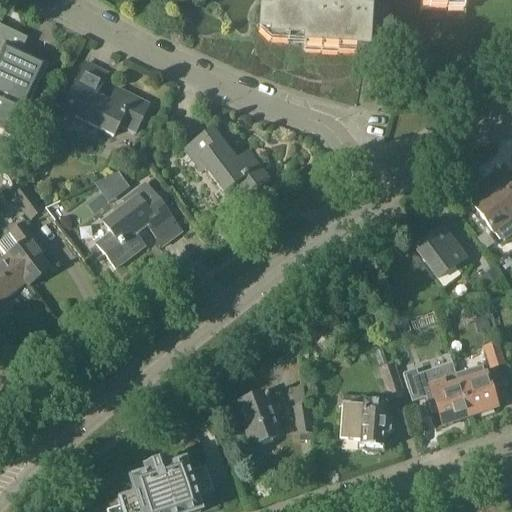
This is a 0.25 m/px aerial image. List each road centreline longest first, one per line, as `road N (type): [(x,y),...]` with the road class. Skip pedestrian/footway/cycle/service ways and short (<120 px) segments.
road 1 (residential): [(378,188),(326,126),(227,90),(47,0)]
road 2 (secondary): [(112,396),(378,188)]
road 3 (residential): [(301,511),(511,444)]
road 4 (secondary): [(0,505),(112,396)]
road 5 (secondary): [(378,188),(451,138),(511,115)]
road 6 (secondary): [(112,396),(0,467)]
